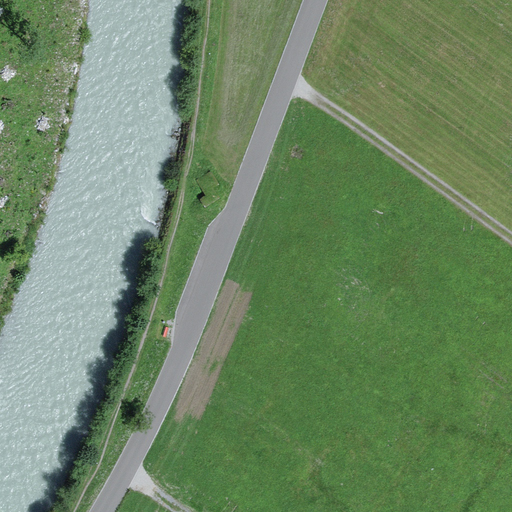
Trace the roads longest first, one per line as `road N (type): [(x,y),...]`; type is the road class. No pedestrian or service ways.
road 1 (unclassified): [(97,511),(163,393),(315,0)]
road 2 (track): [(285,78),(511,241)]
